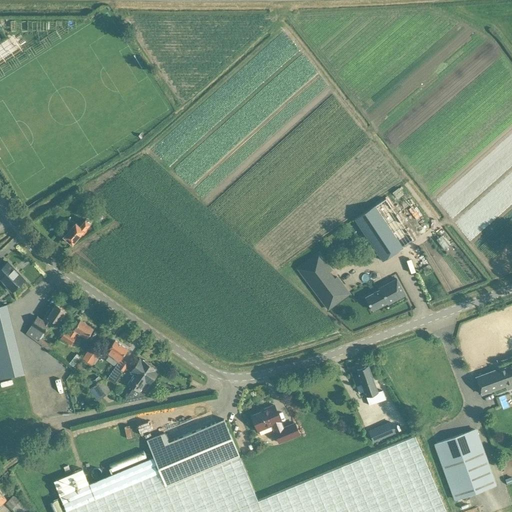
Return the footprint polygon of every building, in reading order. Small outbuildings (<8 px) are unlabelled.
[(87,199),(80,206),(85,211),(92,203),(87,199)] [(402,247),(374,205),(354,219),(382,260),(402,247)] [(72,245),(97,216),(92,211),(79,225),(75,222),(63,236),(72,245)] [(319,253),(298,269),(328,309),(342,299),(336,291),(343,286),(336,276),(333,279),(328,272),(331,270),(319,253)] [(0,269),(0,278),(12,291),(24,280),(8,262),(0,269)] [(379,290),(365,297),(372,310),(387,302),(387,303),(405,294),(399,283),(381,292),(379,290)] [(0,378),(24,372),(18,350),(6,304),(0,305),(0,378)] [(37,316),(26,333),(38,341),(41,337),(47,328),(53,320),(58,324),(66,311),(56,304),(52,310),(49,309),(45,315),(47,317),(44,321),(37,316)] [(86,339),(93,329),(80,320),(77,324),(75,323),(74,325),(69,322),(64,330),(65,331),(61,337),(71,344),(75,337),(74,337),(77,332),(86,339)] [(105,353),(119,362),(128,348),(115,339),(105,353)] [(99,353),(90,347),(82,358),(91,365),(99,353)] [(134,374),(127,383),(133,388),(150,364),(143,360),(142,361),(139,358),(130,371),(134,374)] [(53,359),(50,364),(59,371),(62,367),(53,359)] [(124,359),(110,380),(115,384),(129,363),(124,359)] [(133,388),(123,402),(145,398),(144,396),(139,392),(146,382),(150,385),(158,372),(155,369),(156,369),(150,364),(133,388)] [(476,377),(482,394),(483,394),(506,386),(506,385),(511,382),(511,365),(499,370),(499,368),(499,369),(476,377)] [(366,397),(370,409),(382,404),(368,366),(350,372),(355,386),(361,384),(366,397)] [(102,379),(94,385),(102,397),(111,391),(102,379)] [(20,388),(22,393),(34,390),(33,385),(20,388)] [(264,411),(251,416),(259,435),(260,434),(258,431),(272,425),(275,431),(274,432),(279,443),(299,434),(295,423),(283,428),(280,421),(281,421),(274,405),(263,409),(264,411)] [(446,511),(415,435),(258,500),(239,455),(224,419),(168,442),(165,433),(147,440),(153,457),(88,483),(82,468),(54,480),(60,495),(66,511),(446,511)] [(474,429),(436,443),(456,500),(494,486),(474,429)] [(14,495),(7,503),(16,511),(27,511),(29,510),(14,495)]
